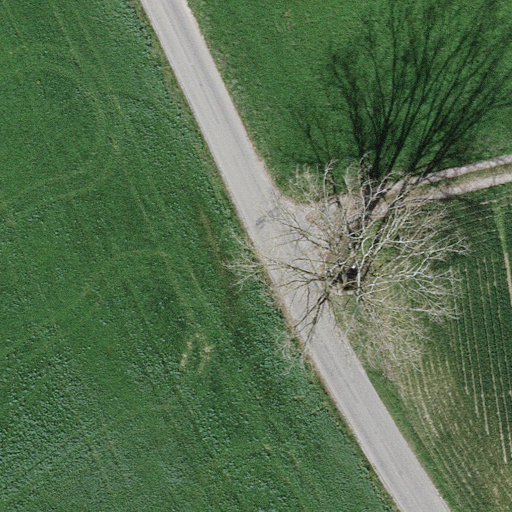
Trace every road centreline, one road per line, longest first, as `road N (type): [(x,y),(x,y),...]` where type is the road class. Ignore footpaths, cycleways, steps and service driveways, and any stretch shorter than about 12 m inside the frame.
road 1 (unclassified): [(188,0),(290,226),(440,511)]
road 2 (track): [(290,226),(511,170)]
